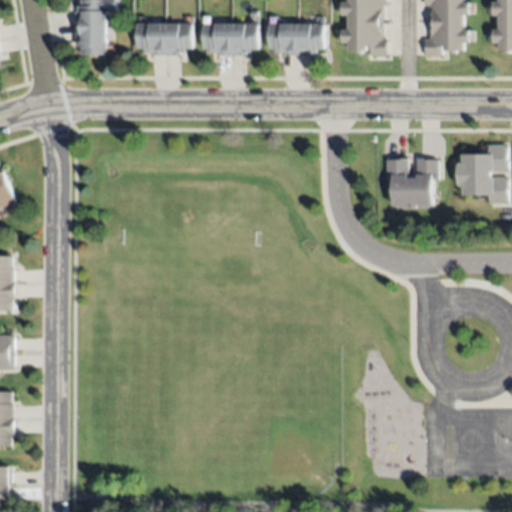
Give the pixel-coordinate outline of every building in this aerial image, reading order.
[(81,0),(115,0),(115,9),(104,9),(104,52),(80,52),(80,46),(76,46),(76,40),(74,40),(74,9),(77,9),(77,3),(81,3),(81,0)] [(388,0),(388,3),(384,3),(384,38),(389,38),(389,53),(371,53),(371,44),(367,44),(367,48),(364,48),(364,51),(357,51),(357,48),(350,48),(350,41),(342,41),(342,28),(350,28),(350,13),(342,13),(342,0),(388,0)] [(425,0),(466,0),(466,1),(472,1),(472,11),(466,11),(466,27),(472,27),(473,40),(466,40),(466,48),(458,48),(458,52),(451,52),(451,49),(446,49),(446,45),(443,45),(443,55),(425,55),(425,38),(432,38),(432,5),(425,5),(425,0)] [(511,0),(511,49),(502,49),(502,42),(495,42),(495,28),(502,28),(502,12),(494,12),(494,0),(511,0)] [(137,21),(192,21),(192,46),(187,46),(187,49),(179,49),(179,56),(150,56),(150,50),(145,50),(145,47),(137,47),(137,21)] [(203,22),(260,22),(260,46),(251,46),(251,50),(246,50),(246,55),(217,55),(217,51),(209,51),(209,47),(203,47),(203,22)] [(269,22),(325,22),(325,48),(319,48),(319,51),(313,51),(313,55),(282,55),(282,50),(276,50),(276,47),(269,47),(269,22)] [(509,142),(509,169),(492,169),(492,177),(509,177),(509,202),(488,202),(488,193),(462,193),(462,185),(457,185),(457,162),(464,162),(464,151),(489,151),(489,142),(509,142)] [(384,158),(409,158),(409,174),(417,174),(417,155),(439,155),(439,176),(431,176),(431,202),(416,202),(416,207),(409,207),(409,202),(394,202),(394,177),(384,177),(384,158)] [(0,170),(3,169),(15,201),(0,206),(0,170)] [(0,254),(11,254),(11,265),(13,265),(13,280),(15,280),(15,297),(13,297),(13,308),(0,308),(0,254)] [(0,334),(15,334),(15,368),(0,368),(0,334)] [(0,389),(12,390),(11,402),(13,402),(13,417),(15,417),(15,433),(11,433),(11,444),(0,444),(0,389)] [(0,463),(10,463),(12,501),(0,501),(0,463)]
